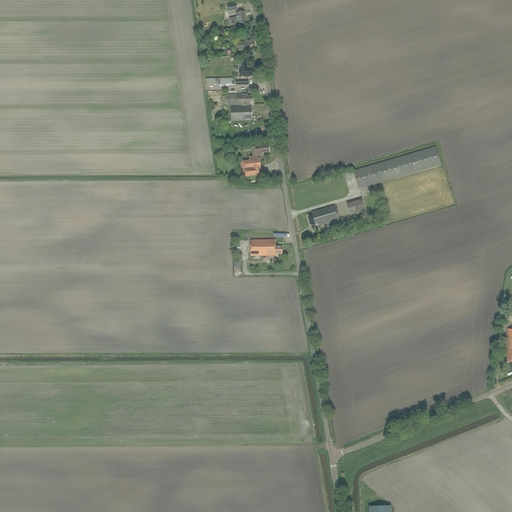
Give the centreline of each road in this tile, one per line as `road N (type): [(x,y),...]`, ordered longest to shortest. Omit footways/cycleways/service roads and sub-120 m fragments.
road 1 (residential): [(331,452),(251,0)]
road 2 (residential): [(331,452),(511,381)]
